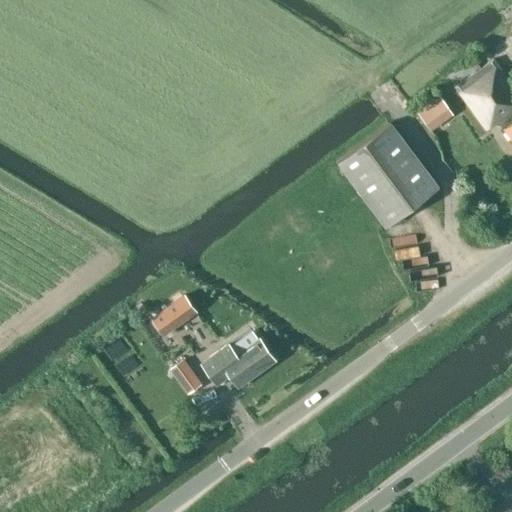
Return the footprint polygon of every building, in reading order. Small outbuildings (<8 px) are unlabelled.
[(494,123),(494,124),(495,126),(508,116),(511,120),(511,121),(503,128),(511,140),(511,86),(485,48),(454,72),(461,81),(454,86),(486,129),(494,123)] [(451,113),(439,95),(417,111),(429,128),(451,113)] [(390,122),(336,162),(385,227),(438,186),(390,122)] [(155,314),(167,330),(189,314),(178,298),(168,304),(155,314)] [(216,384),(229,375),(238,386),(275,360),(259,338),(236,355),(228,344),(201,364),(216,384)] [(183,359),(169,369),(187,393),(200,384),(183,359)]
